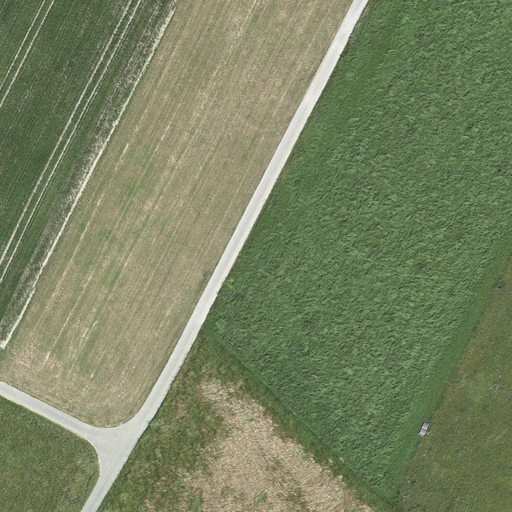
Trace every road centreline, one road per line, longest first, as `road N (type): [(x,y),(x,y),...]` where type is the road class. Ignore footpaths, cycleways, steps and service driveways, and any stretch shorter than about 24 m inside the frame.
road 1 (track): [(87,511),(358,0)]
road 2 (track): [(0,388),(123,450)]
